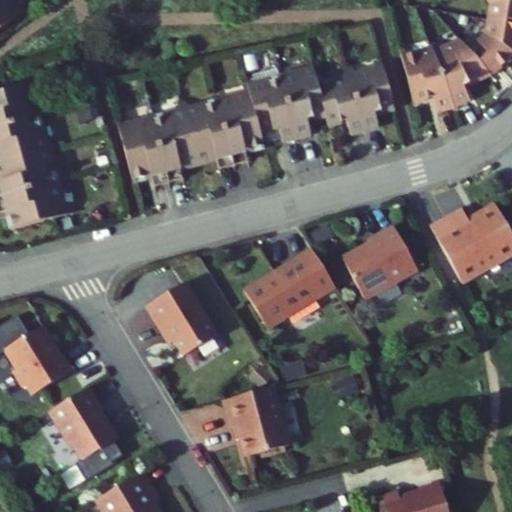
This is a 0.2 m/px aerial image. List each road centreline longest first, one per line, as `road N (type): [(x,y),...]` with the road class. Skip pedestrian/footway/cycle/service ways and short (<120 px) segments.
road 1 (residential): [(511,124),(438,164),(69,262)]
road 2 (residential): [(69,262),(220,511)]
